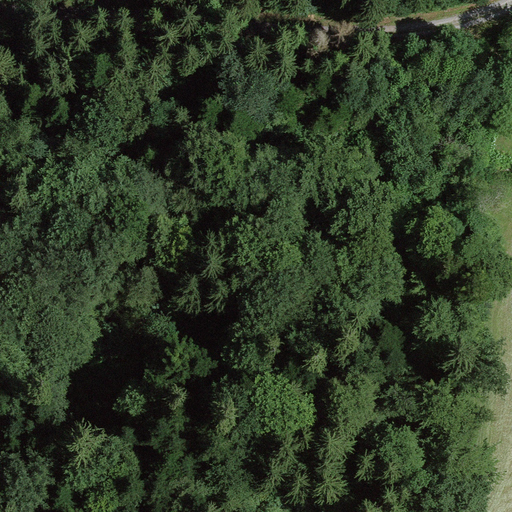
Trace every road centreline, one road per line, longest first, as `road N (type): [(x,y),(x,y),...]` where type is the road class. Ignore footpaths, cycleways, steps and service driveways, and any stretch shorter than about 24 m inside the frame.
road 1 (track): [(464,17),(349,293),(222,341),(0,393)]
road 2 (track): [(0,10),(307,37),(464,17),(506,0)]
